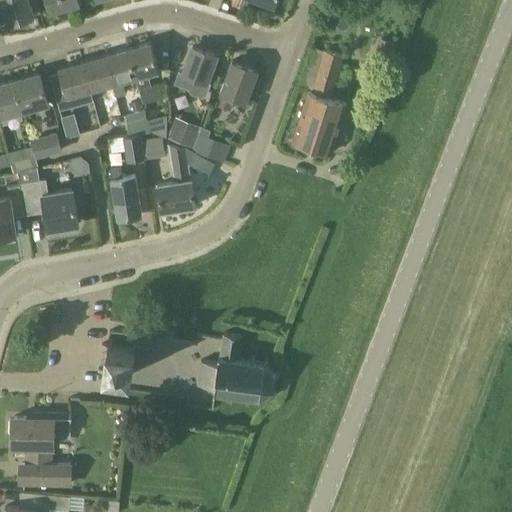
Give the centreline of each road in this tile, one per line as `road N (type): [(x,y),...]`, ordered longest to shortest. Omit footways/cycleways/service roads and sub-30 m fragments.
road 1 (unclassified): [(322,511),(511,2)]
road 2 (residential): [(1,306),(20,286),(206,239),(232,216),(290,55)]
road 3 (residential): [(290,55),(180,15),(0,55)]
